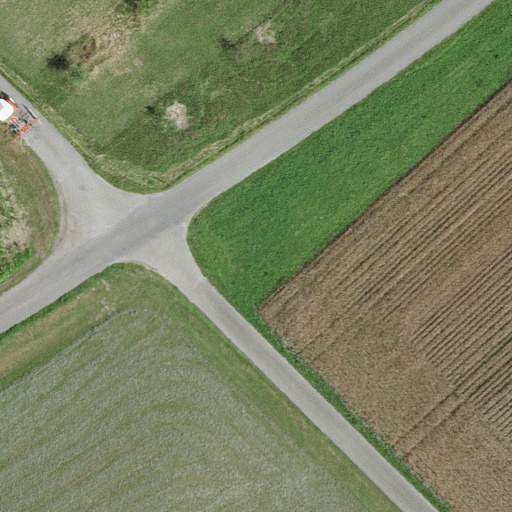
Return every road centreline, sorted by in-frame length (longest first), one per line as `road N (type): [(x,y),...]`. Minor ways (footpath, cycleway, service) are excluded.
road 1 (unclassified): [(138,231),(379,74),(471,0)]
road 2 (unclassified): [(138,231),(419,511)]
road 3 (unclassified): [(0,95),(138,231)]
road 4 (unclassified): [(0,312),(138,231)]
